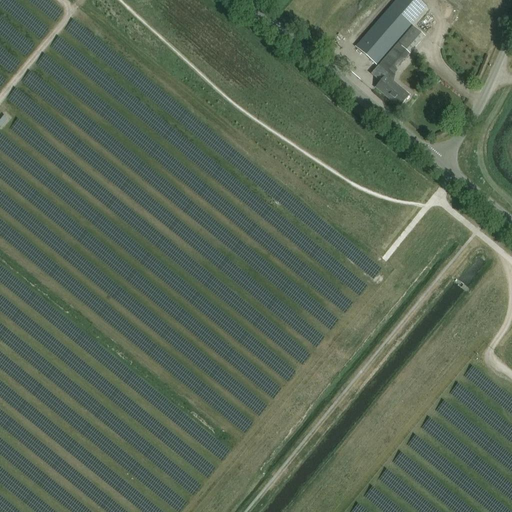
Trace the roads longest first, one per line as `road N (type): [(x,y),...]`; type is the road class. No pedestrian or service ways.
road 1 (tertiary): [(441,164),(248,0)]
road 2 (unclassified): [(441,164),(511,30)]
